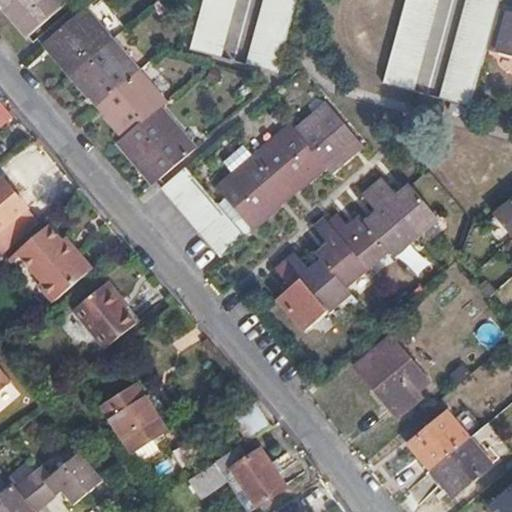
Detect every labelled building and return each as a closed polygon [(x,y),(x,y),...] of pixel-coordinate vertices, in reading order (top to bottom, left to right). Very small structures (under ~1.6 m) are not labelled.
[(68,0),(6,0),(10,3),(4,8),(28,36),(69,1),(68,0)] [(219,56),(234,0),(203,0),(190,49),(219,56)] [(295,0),(265,0),(248,65),(276,72),(295,0)] [(436,0),(406,0),(384,83),(413,90),(436,0)] [(499,0),(468,0),(441,98),(471,106),(486,50),(511,56),(511,12),(497,8),(499,0)] [(57,47),(52,52),(91,96),(97,93),(111,111),(106,115),(125,137),(119,142),(145,173),(150,169),(158,177),(193,147),(160,108),(165,102),(85,8),(50,38),(57,47)] [(50,38),(45,43),(52,52),(57,47),(50,38)] [(97,93),(91,96),(106,115),(111,111),(97,93)] [(350,148),(359,140),(328,104),(296,131),(291,125),(218,188),(253,228),(280,205),(276,200),(294,184),(299,189),(326,166),(330,172),(353,152),(350,148)] [(361,145),(362,144),(359,140),(350,148),(353,152),(361,145)] [(186,168),(164,187),(222,256),(245,237),(186,168)] [(150,169),(145,173),(153,181),(158,177),(150,169)] [(0,232),(28,208),(4,179),(0,182),(0,232)] [(329,225),(325,220),(315,228),(329,245),(318,255),(323,260),(311,271),(297,254),(277,271),(290,287),(264,311),(291,343),(350,292),(346,287),(388,251),(392,256),(437,218),(410,187),(398,196),(384,180),(364,197),(378,213),(365,224),(360,219),(350,228),(340,216),(329,225)] [(276,200),(280,205),(299,189),(294,184),(276,200)] [(511,202),(497,215),(511,232),(511,202)] [(54,220),(13,257),(57,305),(98,268),(54,220)] [(74,310),(105,349),(136,323),(119,303),(123,299),(108,281),(74,310)] [(472,322),(485,311),(476,298),(462,309),(472,322)] [(427,380),(394,339),(359,369),(396,414),(419,395),(416,390),(427,380)] [(0,395),(13,384),(0,368),(0,395)] [(168,431),(137,385),(102,407),(132,453),(135,452),(142,462),(158,451),(152,441),(168,431)] [(269,425),(254,403),(230,419),(245,441),(269,425)] [(410,444),(432,470),(470,438),(448,411),(410,444)] [(470,438),(432,470),(454,497),(493,465),(470,438)] [(237,449),(216,463),(219,466),(227,480),(249,511),(257,507),(233,469),(245,461),(237,449)] [(262,450),(245,461),(233,469),(257,507),(287,487),(262,450)] [(80,453),(32,488),(46,505),(62,492),(74,506),(86,496),(103,482),(80,453)] [(227,480),(219,466),(192,485),(200,498),(227,480)] [(15,488),(11,483),(0,492),(0,511),(37,511),(46,505),(32,488),(25,480),(15,488)] [(511,511),(511,487),(489,507),(492,511),(511,511)]
